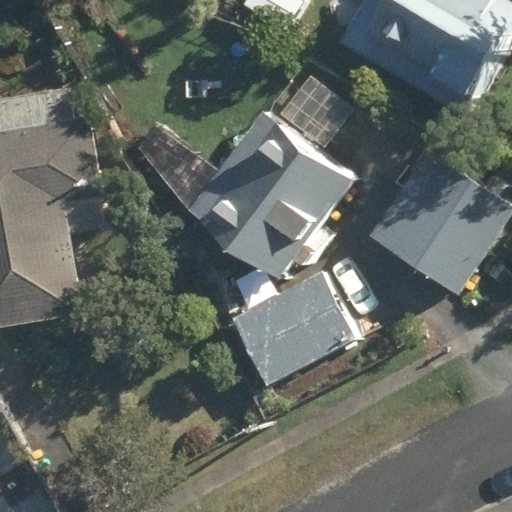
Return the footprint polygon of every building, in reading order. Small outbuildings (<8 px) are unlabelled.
[(511,0),(379,0),(355,39),(487,117),(511,74),(511,0)] [(312,126),(346,150),(374,109),(340,85),(312,126)] [(0,106),(0,303),(4,334),(108,318),(96,236),(130,231),(114,118),(98,121),(94,93),(0,106)] [(154,156),(307,275),(318,261),(328,268),(339,253),(329,246),(334,240),(339,243),(356,223),(351,218),(378,183),(286,112),(238,173),(177,126),(154,156)] [(394,240),(489,297),(511,259),(511,174),(497,166),(491,176),(447,150),(394,240)] [(256,320),(295,389),(379,340),(340,273),(256,320)] [(0,436),(16,427),(0,399),(0,436)]
